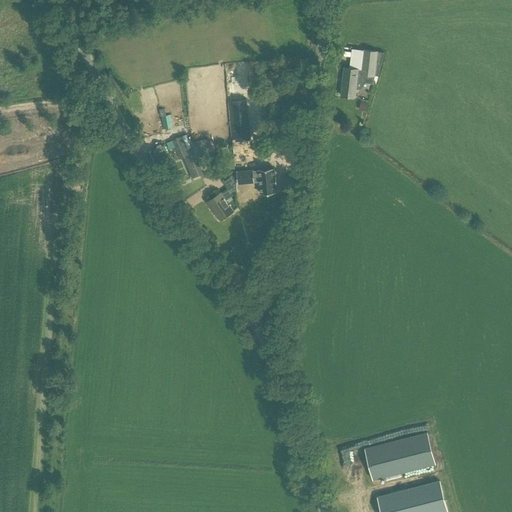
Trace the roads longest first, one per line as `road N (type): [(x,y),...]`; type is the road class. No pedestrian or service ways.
road 1 (tertiary): [(249,318),(145,162),(62,0)]
road 2 (unclassified): [(249,318),(292,270),(325,0)]
road 3 (tertiary): [(327,511),(286,380),(249,318)]
